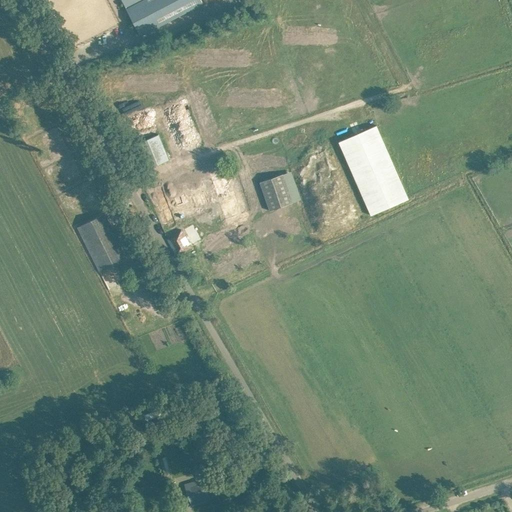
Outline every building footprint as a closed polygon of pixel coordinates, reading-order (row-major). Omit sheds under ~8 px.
[(122,0),(125,5),(140,34),(159,26),(203,3),(201,0),(122,0)] [(351,13),(355,21),(364,17),(360,9),(351,13)] [(294,13),(286,15),(289,22),(296,20),(294,13)] [(268,43),(271,52),(282,48),(279,39),(268,43)] [(233,50),(242,46),(239,41),(231,46),(233,50)] [(235,54),(238,63),(248,61),(246,51),(235,54)] [(187,53),(180,56),(184,63),(190,60),(187,53)] [(308,53),(302,57),(307,65),(312,61),(308,53)] [(372,63),(381,59),(379,54),(370,58),(372,63)] [(278,66),(288,63),(285,55),(275,59),(278,66)] [(308,66),(311,75),(320,72),(317,63),(308,66)] [(244,72),(248,82),(257,78),(253,68),(244,72)] [(166,80),(170,90),(180,86),(175,76),(166,80)] [(300,81),(293,83),(295,93),(303,91),(300,81)] [(253,90),(255,99),(264,97),(261,88),(253,90)] [(321,94),(325,102),(333,99),(330,91),(321,94)] [(292,99),(294,109),(305,107),(303,97),(292,99)] [(377,125),(339,142),(371,215),(409,199),(377,125)] [(147,169),(169,160),(159,135),(137,144),(147,169)] [(240,172),(218,175),(221,191),(242,187),(240,172)] [(210,178),(192,183),(194,190),(163,199),(169,221),(187,215),(185,209),(217,199),(210,178)] [(287,183),(279,186),(285,200),(293,197),(287,183)] [(251,200),(240,205),(244,215),(243,216),(241,216),(244,224),(224,232),(228,242),(239,238),(240,240),(252,235),(249,227),(260,222),(264,231),(276,226),(272,218),(283,213),(277,198),(266,202),(267,203),(263,205),(263,204),(254,207),(251,200)] [(288,215),(290,221),(296,220),(291,203),(282,205),(285,216),(288,215)] [(105,214),(78,227),(100,272),(127,258),(105,214)] [(167,239),(177,256),(192,247),(182,230),(167,239)] [(269,261),(281,254),(278,250),(266,256),(269,261)] [(146,279),(157,278),(156,269),(145,270),(146,279)] [(204,478),(185,484),(192,505),(211,499),(204,478)]
